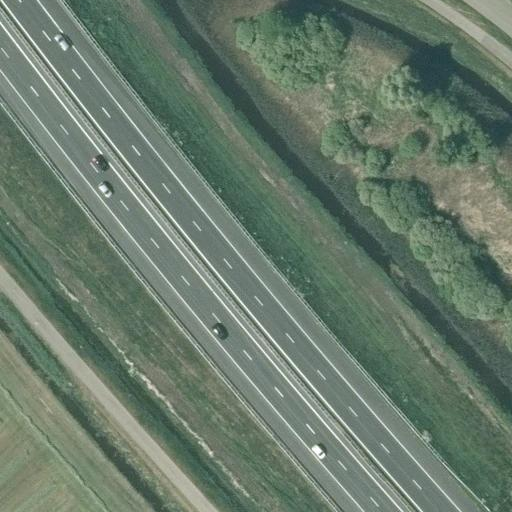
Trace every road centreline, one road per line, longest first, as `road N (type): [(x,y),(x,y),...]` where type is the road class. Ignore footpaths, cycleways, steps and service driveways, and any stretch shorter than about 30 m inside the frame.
road 1 (motorway): [(455,511),(207,232),(23,0)]
road 2 (motorway): [(0,44),(162,258),(377,511)]
road 3 (unclassified): [(200,511),(0,288)]
